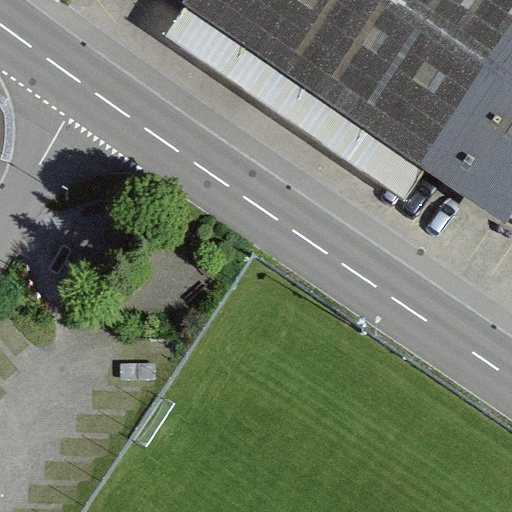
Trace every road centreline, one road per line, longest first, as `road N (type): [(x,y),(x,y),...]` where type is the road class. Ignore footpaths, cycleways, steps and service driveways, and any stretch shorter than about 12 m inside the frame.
road 1 (tertiary): [(511,377),(89,88)]
road 2 (residential): [(89,88),(0,242)]
